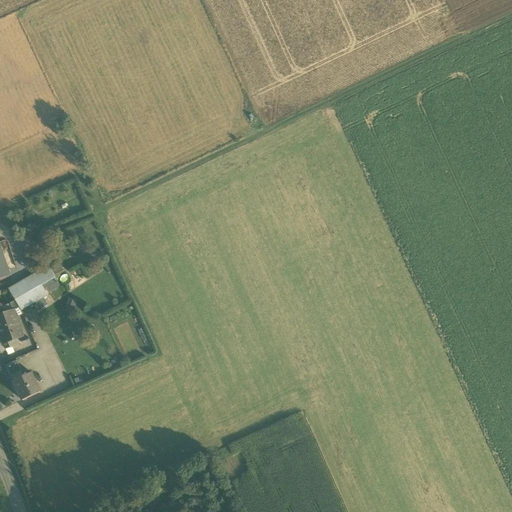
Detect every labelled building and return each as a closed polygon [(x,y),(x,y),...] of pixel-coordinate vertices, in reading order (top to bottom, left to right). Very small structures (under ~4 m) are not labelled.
[(0,245),(0,278),(10,276),(0,245)] [(50,268),(54,276),(63,271),(59,263),(50,268)] [(9,291),(15,300),(55,277),(54,276),(50,268),(9,291)] [(47,305),(43,298),(47,296),(46,294),(60,286),(55,277),(15,300),(21,311),(33,304),(37,312),(47,305)] [(77,300),(68,297),(65,307),(74,310),(77,300)] [(0,333),(2,341),(3,343),(17,339),(22,337),(15,317),(23,314),(21,311),(15,300),(9,303),(12,311),(0,315),(0,333)] [(1,308),(3,312),(11,308),(9,304),(1,308)] [(3,343),(6,350),(13,347),(19,345),(17,339),(3,343)] [(13,347),(6,350),(6,351),(8,355),(15,353),(13,347)] [(6,365),(14,381),(24,376),(17,361),(6,365)] [(13,381),(22,401),(40,392),(31,373),(24,376),(14,381),(13,381)]
